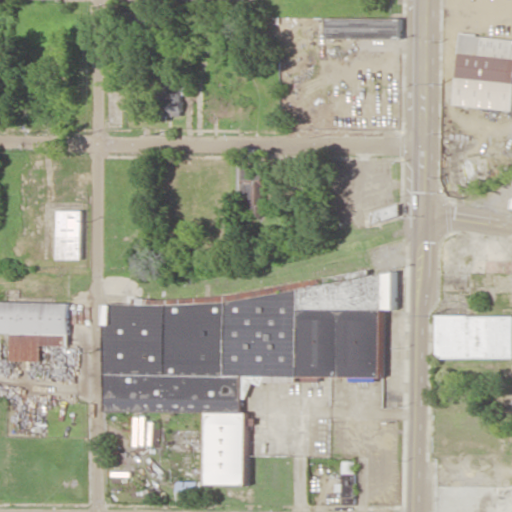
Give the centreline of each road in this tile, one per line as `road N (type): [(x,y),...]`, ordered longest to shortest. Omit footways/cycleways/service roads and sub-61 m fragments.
road 1 (tertiary): [(421,0),(409,511)]
road 2 (residential): [(97,0),(99,511)]
road 3 (residential): [(419,145),(0,147)]
